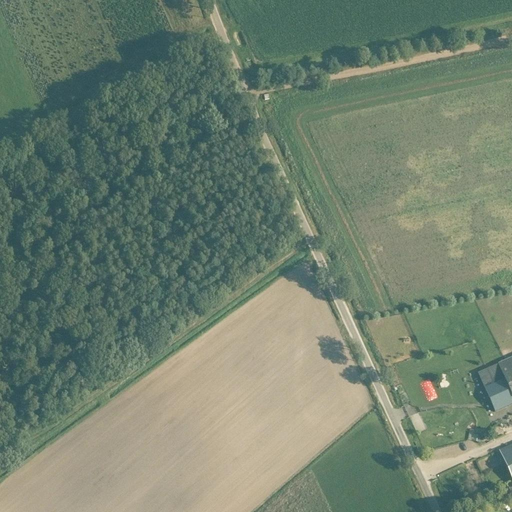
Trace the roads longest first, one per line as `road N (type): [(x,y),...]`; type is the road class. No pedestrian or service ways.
road 1 (unclassified): [(435,511),(289,200),(207,0)]
road 2 (track): [(0,452),(55,422),(310,239)]
road 3 (track): [(220,30),(185,69),(51,176),(0,190)]
road 4 (track): [(246,95),(511,35)]
